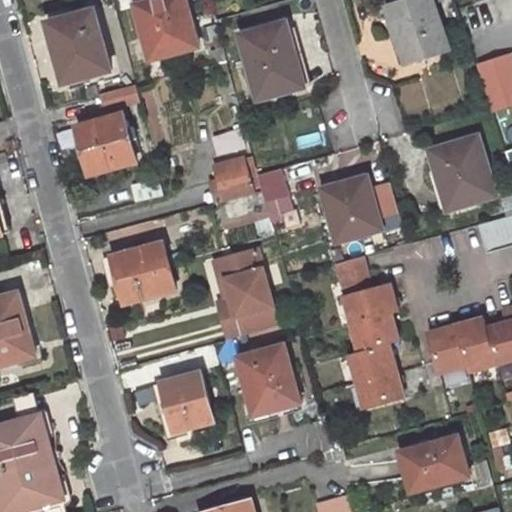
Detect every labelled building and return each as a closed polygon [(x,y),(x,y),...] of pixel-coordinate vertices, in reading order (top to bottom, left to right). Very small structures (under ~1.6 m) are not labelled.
[(133,0),(148,53),(196,40),(185,0),(133,0)] [(395,0),(388,3),(407,61),(450,47),(433,0),(395,0)] [(94,4),(49,16),(65,76),(110,64),(94,4)] [(239,30),(257,94),(301,83),(284,19),(257,26),(239,30)] [(126,102),(77,115),(91,167),(139,155),(126,102)] [(241,131),(213,139),(219,158),(247,150),(241,131)] [(478,133),(433,147),(451,206),(496,192),(478,133)] [(224,193),(254,186),(245,152),(216,160),(219,174),(211,176),(217,196),(224,193)] [(262,187),(289,180),(284,164),(258,171),(262,184),(262,187)] [(366,174),(323,186),(337,239),(380,228),(366,174)] [(221,212),(266,200),(262,187),(262,184),(254,186),(224,193),(217,196),(221,212)] [(9,223),(0,189),(0,217),(2,225),(9,223)] [(484,250),(511,242),(511,209),(476,219),(484,250)] [(127,294),(179,281),(166,233),(115,247),(122,275),(127,294)] [(278,319),(256,242),(223,251),(228,270),(223,271),(228,291),(216,295),(226,332),(278,319)] [(122,275),(115,247),(104,250),(111,278),(122,275)] [(334,285),(370,275),(363,251),(327,261),(334,285)] [(370,275),(334,285),(342,317),(384,305),(389,303),(381,272),(370,275)] [(0,356),(36,347),(20,285),(1,290),(0,288),(0,356)] [(483,321),(493,357),(511,351),(511,295),(499,299),(503,315),(483,321)] [(350,345),(384,336),(391,334),(384,305),(342,317),(350,345)] [(493,357),(483,321),(480,310),(453,317),(464,358),(466,364),(493,357)] [(464,358),(453,317),(425,325),(436,366),(464,358)] [(352,375),(392,364),(384,336),(350,345),(344,347),(352,375)] [(297,397),(283,337),(237,349),(249,396),(264,392),(267,405),(297,397)] [(360,404),(400,393),(392,364),(352,375),(360,404)] [(204,367),(165,376),(178,424),(217,414),(204,367)] [(15,390),(21,413),(42,408),(36,384),(15,390)] [(252,409),(267,405),(264,392),(249,396),(252,409)] [(21,413),(0,418),(0,496),(3,506),(44,495),(65,489),(42,408),(21,413)] [(317,449),(331,445),(323,416),(296,423),(304,452),(317,449)] [(459,433),(401,448),(412,487),(470,472),(459,433)] [(320,459),(344,453),(341,442),(331,445),(317,449),(320,459)] [(48,511),(71,511),(65,489),(44,495),(48,511)] [(318,499),(321,511),(353,511),(348,491),(318,499)] [(257,511),(254,496),(203,509),(204,511),(257,511)]
